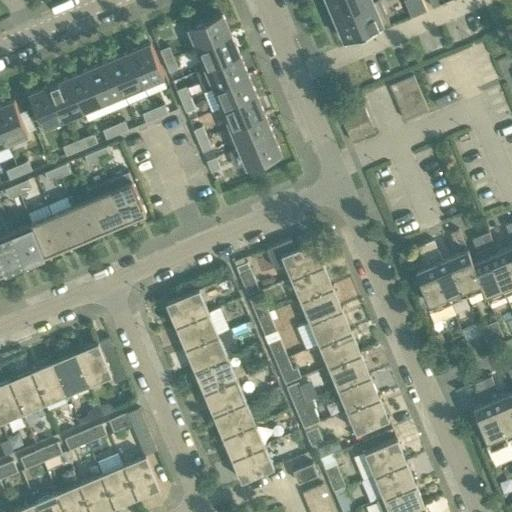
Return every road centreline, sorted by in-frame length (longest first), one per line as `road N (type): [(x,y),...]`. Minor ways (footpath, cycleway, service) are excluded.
road 1 (residential): [(341,183),(478,511)]
road 2 (residential): [(108,283),(341,183)]
road 3 (residential): [(191,511),(191,480),(108,283)]
road 4 (residential): [(263,0),(341,183)]
